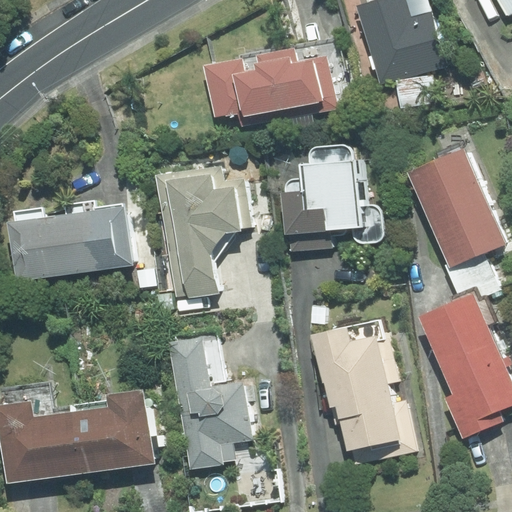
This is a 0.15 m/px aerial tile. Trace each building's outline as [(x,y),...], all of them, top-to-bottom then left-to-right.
[(371,0),(362,2),(383,83),(455,64),(441,8),(435,9),(432,0),(371,0)] [(511,0),(503,0),(511,14),(511,0)] [(244,113),(247,127),(346,108),(336,54),(305,60),(303,47),(263,54),(265,68),(252,71),(250,57),(210,65),(219,117),(244,113)] [(490,84),(487,71),(471,75),(475,88),(490,84)] [(438,96),(435,75),(400,80),(403,101),(438,96)] [(360,158),(359,153),(359,152),(359,151),(359,149),(358,148),(357,146),(356,145),(355,144),(353,143),(351,143),(324,145),(322,146),(321,147),(319,147),(318,149),(317,149),(316,151),(316,152),(316,155),(316,157),(316,161),(310,162),(311,177),(302,177),(300,178),(298,179),(296,179),(295,180),(294,182),(293,183),(292,184),(292,186),(292,188),(292,190),(291,190),(295,250),(338,247),(336,227),(370,225),(365,158),(360,158)] [(415,170),(453,261),(450,263),(464,299),(483,291),(485,296),(503,289),(488,252),(511,242),(511,241),(472,146),(415,170)] [(161,172),(179,296),(223,290),(218,259),(241,227),(257,225),(250,176),(229,180),(227,163),(161,172)] [(17,221),(24,279),(115,267),(115,264),(139,261),(132,213),(108,217),(107,208),(17,221)] [(137,270),(139,283),(159,280),(157,267),(137,270)] [(511,406),(511,360),(485,296),(483,291),(464,299),(427,314),(459,392),(451,396),(467,437),(509,420),(505,410),(511,406)] [(314,322),(328,323),(330,306),(317,305),(314,322)] [(138,323),(155,323),(155,307),(138,307),(138,323)] [(358,462),(421,449),(410,400),(401,402),(397,382),(404,380),(395,335),(390,336),(386,317),(320,331),(339,423),(349,421),(358,462)] [(175,340),(194,468),(228,463),(226,443),(258,438),(250,380),(217,384),(210,335),(175,340)] [(81,408),(89,472),(163,461),(153,387),(115,392),(116,404),(81,408)] [(89,472),(81,408),(43,414),(41,397),(4,402),(14,481),(89,472)] [(274,464),(239,464),(239,505),(274,505),(274,464)]
